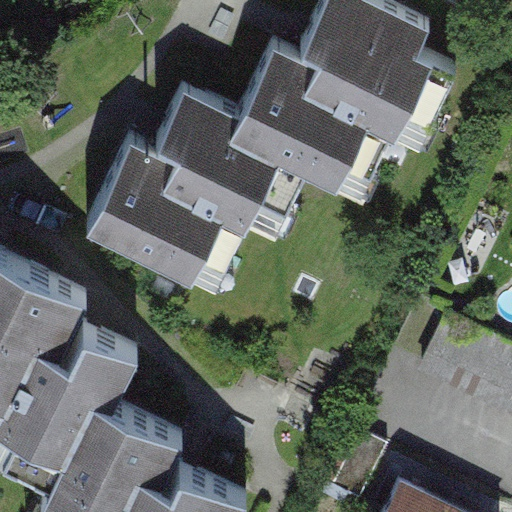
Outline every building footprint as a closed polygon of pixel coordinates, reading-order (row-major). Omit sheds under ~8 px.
[(252,37),(219,107),(319,154),(358,172),(379,128),(434,154),(472,74),(421,49),(431,26),(374,0),(307,0),(283,52),(252,37)] [(319,154),(188,92),(144,184),(110,168),(77,239),(189,292),(228,209),(281,234),(319,154)] [(511,212),(502,235),(511,240),(511,212)] [(79,295),(0,257),(0,457),(42,478),(112,332),(71,312),(79,295)] [(511,337),(450,307),(424,360),(511,402),(511,337)] [(179,445),(83,399),(30,509),(36,511),(251,511),(254,508),(168,467),(179,445)] [(390,439),(363,426),(335,482),(362,495),(390,439)] [(445,511),(451,502),(400,477),(382,511),(445,511)] [(472,511),(451,502),(445,511),(472,511)]
